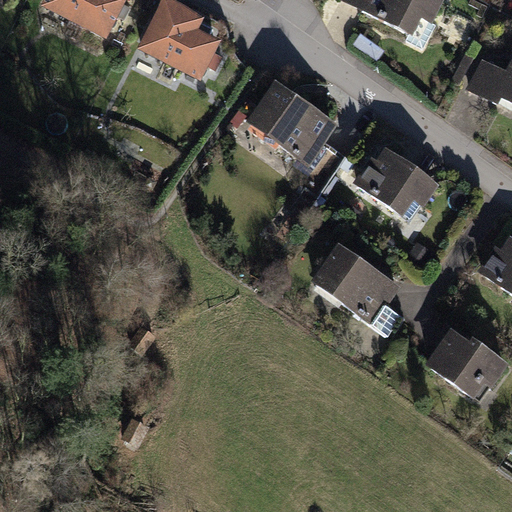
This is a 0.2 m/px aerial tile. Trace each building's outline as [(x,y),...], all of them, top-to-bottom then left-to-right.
[(136,3),(130,0),(58,0),(53,10),(115,43),(136,3)] [(441,27),(454,4),(446,0),(350,0),(407,33),(422,40),(431,22),(441,27)] [(213,24),(172,4),(146,57),(213,90),(233,50),(207,38),(213,24)] [(474,89),(511,110),(511,80),(487,66),(474,89)] [(338,129),(283,88),(254,132),(311,172),(338,129)] [(411,226),(439,185),(379,145),(352,186),(411,226)] [(511,245),(502,258),(497,255),(480,282),(511,303),(511,245)] [(410,292),(347,246),(320,284),(397,340),(411,320),(397,309),(410,292)] [(131,348),(140,355),(153,339),(144,332),(131,348)] [(450,339),(426,374),(475,408),(477,406),(480,409),(489,396),(493,399),(510,374),(472,348),(469,352),(450,339)] [(133,444),(141,429),(133,425),(126,440),(133,444)]
